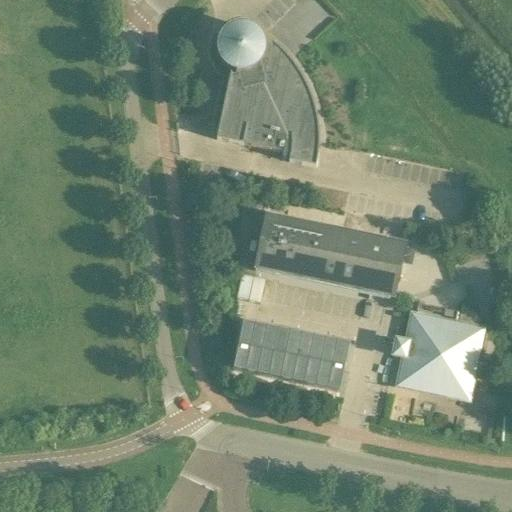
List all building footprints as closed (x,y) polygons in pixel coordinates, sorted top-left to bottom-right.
[(215,140),(289,155),(288,162),(315,167),(316,165),(317,160),(317,154),(318,149),(318,146),(318,144),(318,138),(318,133),(318,128),(317,123),(316,117),(315,112),(314,107),(312,102),(310,97),(309,92),(307,88),(305,84),(302,78),(300,75),(297,71),(295,68),(291,62),(286,56),(283,53),(280,50),(276,47),(272,43),(271,44),(269,47),(262,42),(261,40),(260,38),(259,36),(258,35),(257,33),(255,32),(253,30),(251,29),(248,28),(246,27),(244,27),(240,27),(238,27),(236,27),(232,28),(230,29),(229,30),(226,33),(224,34),(223,36),(222,38),(221,41),(220,43),(219,45),(219,48),(219,51),(220,53),(221,56),(222,58),(223,61),(225,63),(226,64),(228,66),(231,67),(233,68),(235,69),(234,76),(230,75),(231,74),(229,73),(215,140)] [(278,182),(249,176),(246,191),(275,197),(278,182)] [(262,215),(264,201),(240,196),(237,210),(262,215)] [(394,300),(406,244),(265,215),(253,271),(394,300)] [(413,391),(468,402),(483,331),(412,316),(406,345),(396,343),(393,357),(403,359),(398,383),(414,386),(413,391)] [(347,351),(241,329),(232,376),(338,398),(347,351)]
